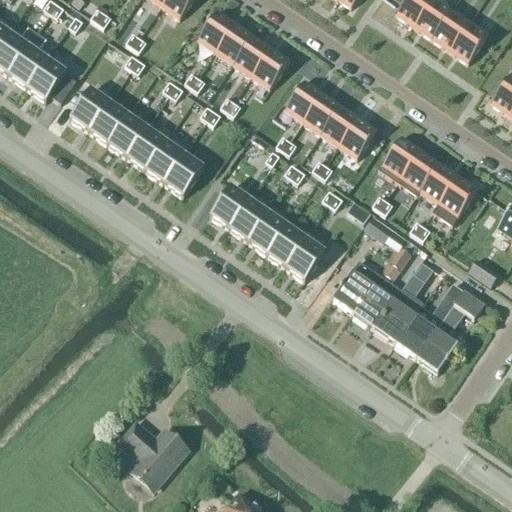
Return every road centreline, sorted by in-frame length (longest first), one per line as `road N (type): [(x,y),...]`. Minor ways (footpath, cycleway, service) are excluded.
road 1 (secondary): [(440,446),(0,141)]
road 2 (residential): [(511,171),(261,0)]
road 3 (residential): [(440,446),(511,339)]
